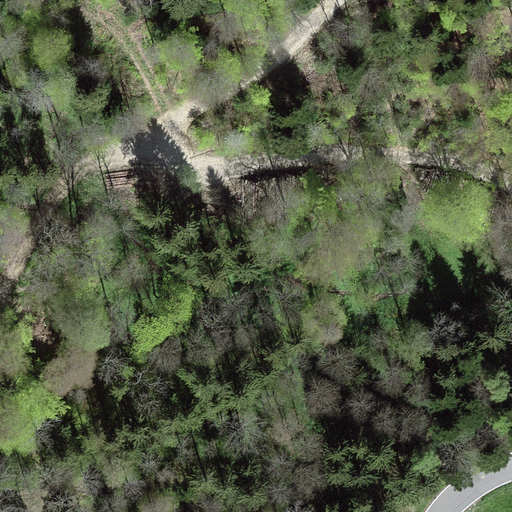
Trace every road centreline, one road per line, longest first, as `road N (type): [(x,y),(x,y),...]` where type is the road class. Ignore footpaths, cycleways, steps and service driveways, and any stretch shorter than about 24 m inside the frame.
road 1 (track): [(337,0),(297,47),(164,126),(157,146),(164,160),(211,174),(316,155),(406,155),(511,184)]
road 2 (track): [(0,288),(80,163),(157,146)]
